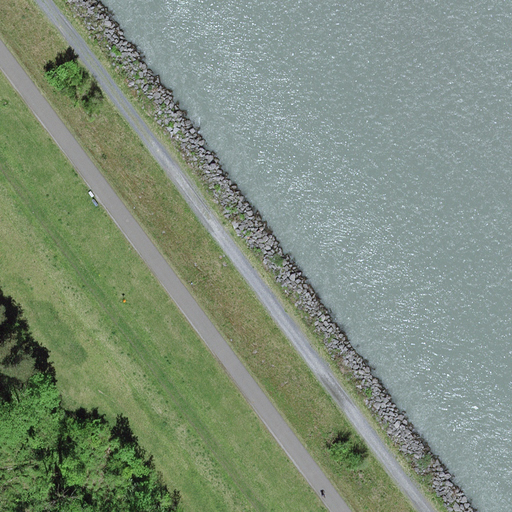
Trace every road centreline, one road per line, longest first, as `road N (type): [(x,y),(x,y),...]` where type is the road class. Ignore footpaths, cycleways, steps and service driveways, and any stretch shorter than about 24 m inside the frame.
road 1 (track): [(425,511),(41,0)]
road 2 (track): [(0,50),(342,511)]
road 3 (track): [(264,511),(0,160)]
